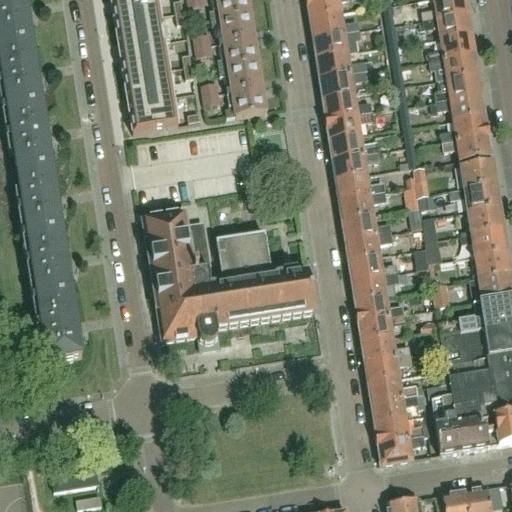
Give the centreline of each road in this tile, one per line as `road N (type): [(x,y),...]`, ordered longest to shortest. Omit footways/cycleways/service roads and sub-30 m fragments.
road 1 (residential): [(145,406),(82,0)]
road 2 (residential): [(342,375),(284,0)]
road 3 (residential): [(145,406),(342,375)]
road 4 (residential): [(210,511),(362,489)]
road 5 (residential): [(0,429),(145,406)]
road 6 (residential): [(362,489),(499,467)]
